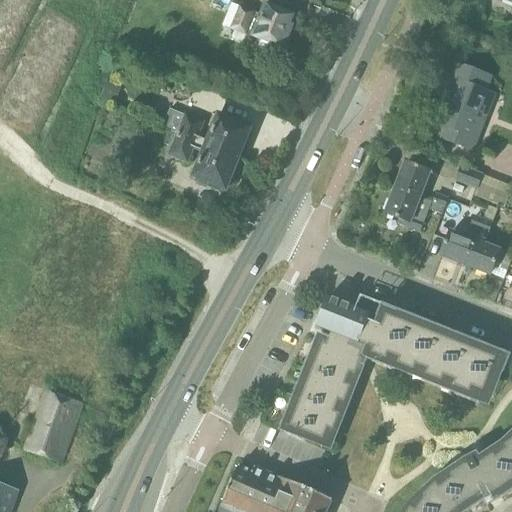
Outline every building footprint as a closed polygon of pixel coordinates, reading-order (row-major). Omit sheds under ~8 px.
[(240,6),(231,27),(282,48),(295,16),(267,4),(260,21),(252,18),(254,12),(240,6)] [(457,66),(437,118),(445,122),(439,139),(475,152),(491,109),(482,106),(488,91),(492,79),(457,66)] [(115,108),(121,87),(107,82),(100,104),(115,108)] [(162,128),(179,135),(179,134),(238,159),(250,127),(220,115),(210,141),(199,137),(205,122),(170,109),(162,128)] [(194,147),(205,151),(194,178),(225,190),(238,159),(179,134),(179,135),(172,154),(189,161),(194,147)] [(406,163),(404,169),(396,189),(422,199),(432,174),(406,163)] [(484,176),(461,167),(456,182),(478,190),(484,176)] [(386,215),(400,220),(399,224),(420,232),(424,222),(429,211),(442,215),(445,208),(433,203),(422,199),(396,189),(386,215)] [(433,203),(445,208),(448,199),(436,195),(433,203)] [(484,219),(466,267),(491,276),(501,250),(485,244),(489,234),(494,223),(498,211),(489,207),(484,219)] [(467,237),(452,231),(442,257),(466,267),(484,219),(475,216),(470,228),(467,237)] [(500,359),(386,314),(382,324),(370,320),(372,315),(328,298),(327,301),(329,302),(326,309),(324,308),(320,318),(322,319),(319,326),(317,326),(316,328),(332,334),(328,344),(322,342),(288,428),(325,443),(330,430),(335,432),(342,414),(337,412),(341,402),(346,404),(353,387),(348,385),(352,374),(357,376),(364,359),(362,358),(364,352),(370,355),(369,356),(387,363),(389,358),(399,362),(397,367),(415,374),(417,369),(427,373),(425,378),(443,385),(445,380),(455,385),(453,389),(471,396),(473,391),(486,396),(500,359)] [(83,405),(47,392),(27,452),(63,464),(83,405)] [(0,428),(0,460),(2,461),(9,440),(0,428)] [(511,440),(503,448),(507,452),(498,458),(495,454),(477,465),(474,459),(465,464),(466,465),(450,476),(453,480),(442,488),(438,484),(423,498),(426,503),(417,511),(412,507),(408,511),(459,511),(484,496),(489,506),(502,499),(499,494),(511,485),(511,440)] [(328,511),(333,501),(255,467),(253,472),(240,466),(223,504),(241,511),(328,511)] [(0,483),(0,511),(12,511),(20,491),(0,483)]
